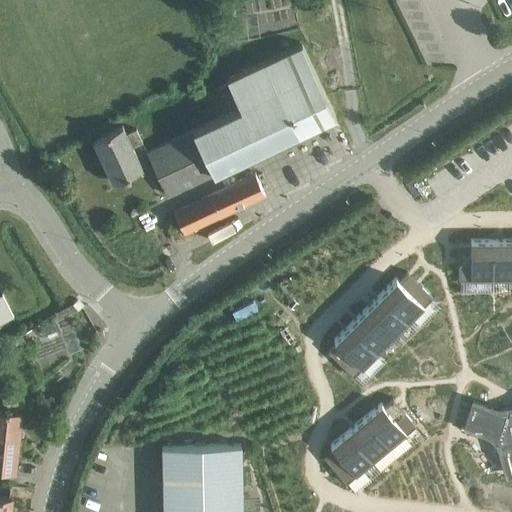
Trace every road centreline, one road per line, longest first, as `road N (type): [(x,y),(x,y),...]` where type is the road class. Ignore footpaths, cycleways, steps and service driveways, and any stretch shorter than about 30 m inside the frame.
road 1 (unclassified): [(138,326),(372,157)]
road 2 (residential): [(412,511),(333,498),(315,478),(310,452),(325,391),(314,348),(326,320)]
road 3 (residential): [(45,511),(71,430),(138,326)]
road 4 (residential): [(138,326),(70,260),(36,201),(8,177)]
road 5 (unclassified): [(372,157),(511,68)]
road 6 (residential): [(326,320),(428,223)]
